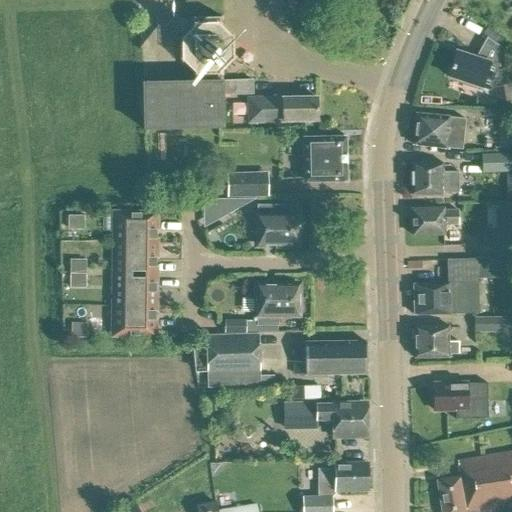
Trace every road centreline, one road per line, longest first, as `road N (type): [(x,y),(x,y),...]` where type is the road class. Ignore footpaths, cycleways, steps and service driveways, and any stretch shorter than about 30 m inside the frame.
road 1 (tertiary): [(391,511),(383,246)]
road 2 (tertiary): [(383,246),(386,125),(432,0)]
road 3 (residential): [(383,246),(297,265),(192,267)]
